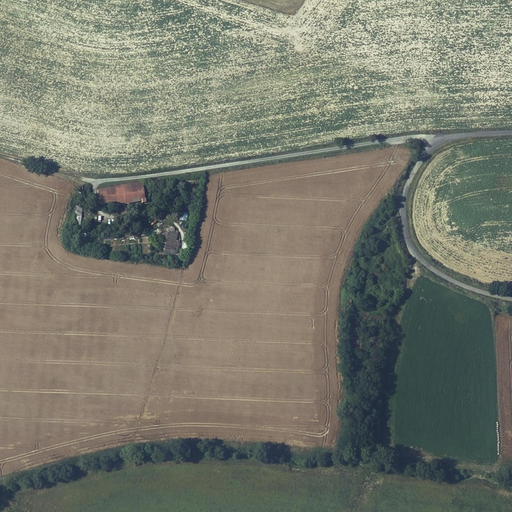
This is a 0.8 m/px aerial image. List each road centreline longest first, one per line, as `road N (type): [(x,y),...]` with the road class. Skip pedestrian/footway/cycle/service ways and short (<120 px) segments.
road 1 (track): [(8,508),(18,495),(59,482),(175,462),(358,469),(511,495)]
road 2 (unclassified): [(434,144),(418,136),(161,175),(82,178)]
road 3 (tertiary): [(434,144),(406,188),(412,247),(443,275),(511,298)]
